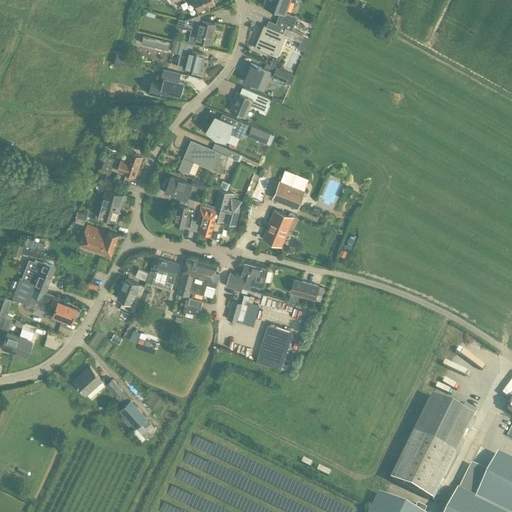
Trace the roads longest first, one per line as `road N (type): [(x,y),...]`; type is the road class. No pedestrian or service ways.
road 1 (residential): [(511,355),(448,314),(366,281),(154,242)]
road 2 (residential): [(136,220),(162,142),(241,49),(240,0)]
road 3 (track): [(193,105),(61,113),(0,101)]
road 4 (residential): [(124,248),(70,347),(48,369),(0,382)]
road 5 (track): [(442,511),(511,375)]
